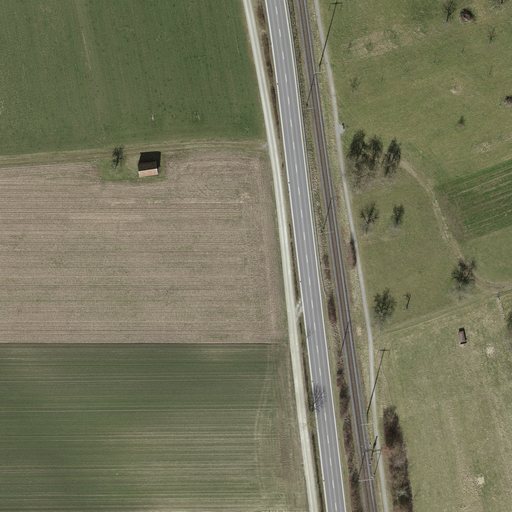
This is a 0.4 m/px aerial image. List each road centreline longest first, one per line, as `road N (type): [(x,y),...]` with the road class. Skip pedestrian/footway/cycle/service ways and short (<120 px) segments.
road 1 (track): [(314,511),(275,145),(247,0)]
road 2 (secondary): [(275,0),(337,511)]
road 3 (track): [(275,145),(0,160)]
road 4 (track): [(511,287),(472,277),(414,171),(381,158),(342,160)]
